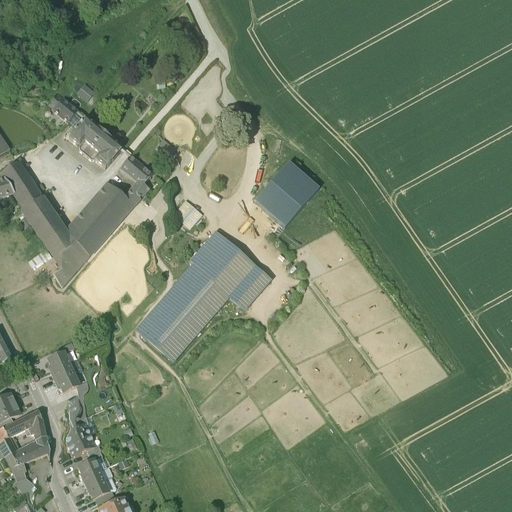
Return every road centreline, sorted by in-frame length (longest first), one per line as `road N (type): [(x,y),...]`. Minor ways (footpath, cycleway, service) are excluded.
road 1 (unknown): [(192,47),(66,174)]
road 2 (residential): [(0,362),(70,511)]
road 3 (residential): [(168,0),(207,75),(242,120)]
